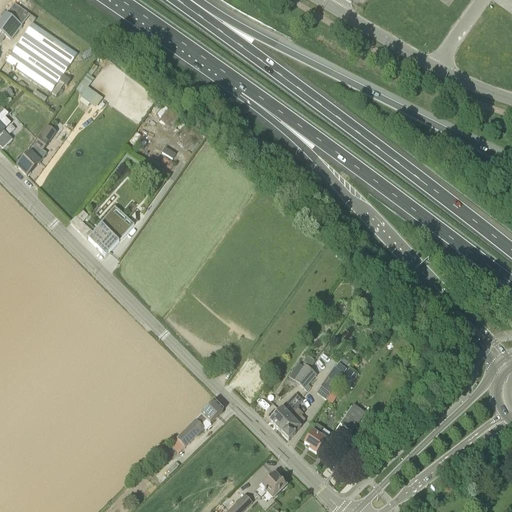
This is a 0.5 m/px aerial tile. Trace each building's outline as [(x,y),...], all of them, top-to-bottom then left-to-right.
[(22,26),(19,24),(7,15),(6,14),(0,21),(0,33),(11,41),(22,26)] [(33,25),(6,63),(51,94),(59,82),(61,79),(77,55),(33,25)] [(82,98),(97,110),(105,100),(90,88),(82,98)] [(0,148),(2,150),(12,140),(4,132),(10,126),(4,120),(8,116),(3,112),(0,115),(0,148)] [(47,126),(44,132),(29,153),(31,154),(17,168),(27,177),(40,164),(36,160),(42,152),(43,153),(56,134),(52,130),(47,126)] [(77,228),(82,223),(88,217),(83,212),(77,218),(72,223),(77,228)] [(119,242),(134,225),(132,224),(131,225),(132,226),(129,229),(113,214),(97,231),(95,230),(94,231),(96,233),(88,241),(96,248),(105,257),(109,253),(109,254),(119,243),(119,242)] [(308,394),(311,389),(308,386),(316,376),(309,369),(315,362),(308,357),(304,363),(306,365),(294,381),(304,390),(308,394)] [(347,370),(338,364),(335,368),(316,395),(327,402),(345,375),(344,375),(347,370)] [(350,388),(358,376),(349,370),(341,382),(350,388)] [(297,396),(270,423),(278,431),(298,410),(297,408),(303,402),(297,396)] [(210,425),(223,412),(214,403),(170,446),(177,453),(204,427),(208,423),(210,425)] [(352,434),(366,414),(353,406),(340,425),(352,434)] [(298,410),(278,431),(282,435),(281,435),(288,442),(295,435),(301,429),(296,423),(302,417),(298,413),(300,411),(298,410)] [(323,430),(317,426),(305,444),(310,448),(309,451),(316,456),(326,442),(318,436),(323,430)] [(350,463),(344,457),(338,463),(344,469),(350,463)] [(272,500),(286,487),(274,475),(255,493),(261,499),(266,493),(272,500)] [(243,511),(252,504),(245,497),(229,511),(243,511)]
